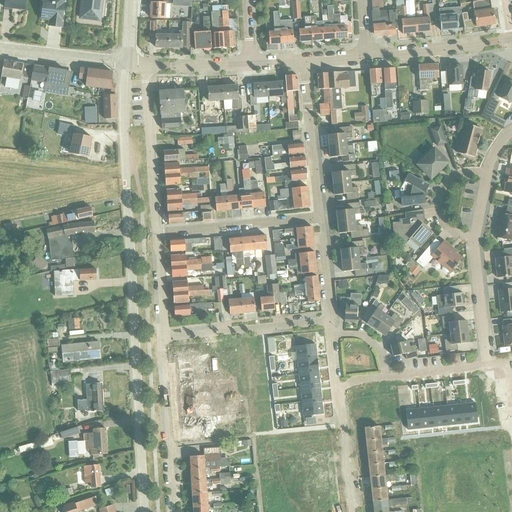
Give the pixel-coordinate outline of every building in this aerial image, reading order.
[(4,0),(4,7),(26,10),(26,0),(4,0)] [(43,0),(41,17),(41,18),(42,19),(49,20),(49,27),(62,28),(65,3),(66,3),(66,0),(43,0)] [(82,0),(80,18),(100,21),(101,13),(102,9),(101,9),(102,0),(82,0)] [(170,10),(170,0),(158,0),(159,3),(151,2),(151,18),(165,19),(166,10),(170,10)] [(339,0),(333,0),(334,15),(336,39),(348,38),(348,34),(352,34),(351,22),(347,22),(347,26),(341,27),(340,14),(338,14),(337,1),(340,1),(339,0)] [(398,29),(398,21),(397,9),(379,11),(379,8),(383,8),(382,0),(371,0),(375,36),(395,34),(394,29),(398,29)] [(395,0),(396,7),(397,9),(398,21),(402,21),(403,34),(417,33),(416,19),(407,19),(406,6),(404,6),(403,0),(395,0)] [(473,2),(474,12),(492,10),(490,0),(485,0),(477,1),(473,2)] [(416,19),(417,33),(431,32),(430,17),(429,17),(429,13),(433,13),(432,4),(423,4),(424,18),(416,19)] [(300,6),(292,6),(293,19),(301,19),(300,6)] [(461,7),(439,9),(441,31),(458,29),(457,15),(462,15),(461,7)] [(492,10),(474,12),(475,19),(464,21),(465,29),(495,24),(493,10),(492,10)] [(223,18),(222,11),(211,12),(214,48),(224,48),(223,18)] [(228,11),(222,11),(223,18),(224,48),(235,47),(234,32),(229,32),(228,11)] [(274,32),(269,33),(270,44),(282,43),(280,19),(279,19),(279,12),(273,12),(274,32)] [(328,22),(322,22),(324,40),(336,39),(334,15),(328,16),(328,22)] [(316,16),(310,17),(312,41),(324,40),(322,22),(322,21),(316,22),(316,16)] [(312,41),(310,17),(305,17),(305,28),(305,30),(299,30),(300,42),(312,41)] [(194,33),(195,49),(211,48),(209,19),(204,19),(205,32),(194,33)] [(286,19),(280,19),(282,43),(294,43),(293,30),(287,31),(287,29),(286,19)] [(156,48),(169,48),(170,30),(161,30),(161,27),(159,27),(157,27),(157,21),(151,21),(150,35),(156,36),(156,48)] [(176,30),(170,30),(169,48),(182,48),(182,46),(182,34),(191,34),(191,22),(183,22),(183,31),(176,31),(176,30)] [(31,79),(34,66),(4,61),(1,77),(6,78),(5,88),(18,90),(19,80),(21,80),(21,77),(31,79)] [(430,78),(438,78),(437,64),(418,66),(420,91),(428,90),(428,84),(431,84),(430,78)] [(34,66),(31,79),(31,81),(45,83),(44,91),(62,94),(66,71),(34,65),(34,66)] [(446,67),(447,85),(462,84),(461,66),(446,67)] [(97,88),(99,71),(80,69),(79,79),(85,86),(97,88)] [(394,69),(383,69),(384,90),(386,109),(392,108),(391,93),(396,93),(395,84),(395,83),(394,69)] [(375,83),(381,83),(380,70),(369,71),(370,97),(376,97),(375,83)] [(478,70),(476,81),(470,80),(467,97),(471,98),(477,99),(478,91),(487,92),(490,72),(478,70)] [(66,71),(62,94),(67,95),(69,85),(72,72),(66,71)] [(99,71),(97,88),(112,89),(111,91),(115,92),(115,85),(112,85),(113,81),(111,80),(112,72),(99,71)] [(327,74),(330,115),(331,125),(336,124),(335,105),(340,104),(339,88),(349,88),(348,75),(338,76),(338,73),(327,74)] [(320,115),(330,115),(327,74),(316,74),(317,90),(323,89),(324,105),(319,105),(320,115)] [(287,113),(288,123),(298,122),(301,122),(300,115),(294,116),(294,111),(292,92),(298,91),(296,75),(284,76),(286,93),(287,103),(287,106),(287,113)] [(511,101),(511,82),(506,80),(497,97),(511,103),(511,101)] [(287,103),(286,93),(282,93),(281,82),(266,83),(267,97),(280,96),(281,103),(287,103)] [(267,97),(266,83),(252,84),(253,95),(249,96),(250,106),(256,106),(255,98),(267,97)] [(24,86),(22,99),(28,100),(30,87),(24,86)] [(237,86),(222,87),(223,101),(232,100),(233,109),(243,108),(242,98),(238,99),(237,86)] [(223,101),(222,87),(207,88),(208,101),(202,102),(203,112),(215,111),(215,101),(223,101)] [(160,115),(162,114),(163,129),(182,128),(181,113),(184,113),(182,89),(158,91),(160,115)] [(116,95),(103,95),(104,119),(117,119),(116,95)] [(414,101),(414,114),(428,113),(427,100),(414,101)] [(491,115),(495,106),(489,103),(485,112),(491,115)] [(97,107),(84,107),(84,122),(97,122),(97,107)] [(386,109),(372,111),(373,123),(387,122),(386,109)] [(410,112),(402,112),(402,119),(401,119),(401,121),(411,120),(411,118),(410,118),(410,112)] [(237,117),(238,130),(247,129),(247,116),(237,117)] [(247,116),(248,129),(256,129),(255,116),(247,116)] [(59,122),(58,131),(71,133),(73,124),(59,122)] [(464,124),(456,153),(473,158),(481,129),(464,124)] [(327,135),(329,146),(346,145),(345,139),(352,138),(351,127),(339,128),(339,134),(327,135)] [(431,130),(437,146),(446,143),(440,127),(431,130)] [(74,134),(70,154),(88,157),(92,138),(74,134)] [(220,145),(236,145),(236,134),(220,134),(220,145)] [(248,142),(240,143),(241,156),(249,155),(248,142)] [(272,151),(287,150),(288,155),(304,154),(303,143),(271,146),(272,151)] [(346,145),(329,146),(330,158),(342,156),(342,162),(354,161),(353,146),(346,147),(346,145)] [(183,149),(177,150),(163,151),(164,162),(197,160),(197,154),(184,155),(183,149)] [(417,165),(430,179),(448,163),(434,149),(417,165)] [(289,164),(273,165),(269,163),(269,157),(264,158),(263,158),(264,171),(305,167),(304,156),(288,157),(289,164)] [(164,164),(165,175),(195,173),(208,171),(208,167),(179,169),(178,163),(164,164)] [(331,173),(333,184),(350,182),(350,176),(356,176),(355,164),(343,166),(343,172),(331,173)] [(244,188),(238,189),(238,195),(240,209),(252,208),(251,194),(250,188),(250,181),(249,169),(242,170),(244,188)] [(285,181),(285,182),(298,180),(306,179),(305,169),(290,170),(290,175),(266,178),(267,183),(285,181)] [(195,173),(165,175),(165,186),(180,185),(180,178),(195,177),(195,173)] [(400,189),(401,206),(424,203),(424,197),(426,197),(427,192),(425,191),(428,186),(408,175),(400,189)] [(226,179),(226,183),(225,184),(228,210),(240,209),(238,195),(234,196),(232,179),(226,179)] [(350,182),(333,184),(334,195),(346,194),(347,200),(359,199),(357,187),(351,188),(350,182)] [(214,198),(215,211),(228,210),(225,184),(220,184),(221,197),(214,198)] [(257,187),(250,188),(251,194),(252,208),(265,207),(263,193),(258,194),(257,187)] [(277,201),(287,200),(308,197),(307,187),(279,190),(279,195),(281,194),(281,196),(277,197),(277,201)] [(166,190),(166,201),(201,198),(201,193),(181,195),(180,189),(166,190)] [(201,198),(166,201),(167,211),(182,210),(181,204),(210,202),(210,197),(201,198)] [(308,197),(287,200),(288,210),(309,207),(308,197)] [(336,211),(337,222),(354,220),(354,215),(360,214),(359,203),(347,204),(348,210),(336,211)] [(52,222),(48,223),(49,226),(92,217),(90,207),(77,210),(77,209),(62,213),(63,214),(51,217),(52,222)] [(511,207),(507,207),(505,215),(499,214),(495,237),(497,238),(497,239),(498,241),(502,242),(503,241),(504,239),(511,240),(511,207)] [(199,213),(199,214),(199,219),(200,220),(201,220),(201,222),(204,222),(212,221),(211,211),(201,211),(201,213),(199,213)] [(188,212),(167,214),(168,225),(185,223),(185,218),(189,218),(188,212)] [(394,240),(409,239),(420,248),(433,233),(422,224),(421,212),(405,213),(405,220),(400,220),(400,222),(392,223),(394,240)] [(354,220),(337,222),(338,234),(350,232),(351,238),(369,236),(368,229),(362,230),(361,225),(355,226),(354,220)] [(69,224),(46,229),(48,239),(51,260),(65,259),(74,258),(72,241),(71,234),(94,232),(93,222),(69,224)] [(297,239),(312,237),(311,227),(285,229),(285,234),(292,233),(292,236),(296,235),(297,238),(297,239)] [(265,235),(253,237),(255,250),(255,256),(261,256),(261,250),(267,249),(265,235)] [(242,252),(243,265),(244,268),(250,267),(248,251),(255,250),(253,237),(241,238),(242,252)] [(314,247),(312,237),(297,239),(297,238),(290,239),(291,244),(286,245),(287,248),(288,249),(298,248),(298,249),(314,247)] [(204,238),(169,241),(170,251),(191,250),(191,245),(204,244),(204,238)] [(236,266),(243,265),(242,252),(241,238),(228,239),(230,253),(235,252),(236,266)] [(449,272),(461,258),(450,249),(451,248),(444,241),(441,244),(435,239),(416,262),(423,269),(433,257),(435,259),(434,261),(439,265),(441,264),(443,266),(441,268),(442,270),(445,273),(447,273),(448,271),(449,272)] [(276,254),(285,253),(284,245),(281,245),(280,240),(274,241),(275,246),(274,246),(275,254),(276,254)] [(340,249),(341,261),(359,259),(358,253),(364,252),(363,241),(351,242),(352,248),(340,249)] [(495,258),(497,278),(511,276),(511,250),(502,251),(503,257),(495,258)] [(288,260),(289,265),(315,262),(314,252),(298,254),(295,254),(296,259),(288,260)] [(185,255),(170,256),(171,266),(212,263),(212,256),(202,257),(202,260),(201,260),(197,260),(197,258),(188,258),(189,261),(185,261),(185,255)] [(266,256),(267,266),(266,268),(266,275),(276,275),(274,255),(266,256)] [(37,258),(33,263),(43,271),(47,266),(37,258)] [(74,258),(65,259),(66,267),(75,266),(74,258)] [(359,259),(341,261),(342,272),(354,270),(355,276),(367,275),(366,264),(359,264),(359,259)] [(411,259),(406,265),(410,268),(415,262),(411,259)] [(315,262),(289,265),(289,268),(297,268),(297,274),(300,273),(300,274),(316,272),(315,262)] [(212,263),(171,266),(172,278),(187,277),(186,271),(202,269),(202,271),(213,270),(212,263)] [(96,269),(53,271),(55,297),(74,296),(73,289),(73,281),(96,280),(96,269)] [(217,289),(217,290),(223,289),(223,288),(227,288),(226,275),(218,276),(219,276),(215,277),(216,285),(212,286),(212,289),(217,289)] [(376,281),(375,283),(379,284),(388,283),(388,275),(378,276),(376,281)] [(306,284),(294,285),(295,291),(318,288),(317,276),(305,277),(306,284)] [(172,281),(173,293),(203,291),(203,286),(187,287),(187,280),(172,281)] [(346,280),(338,281),(338,289),(347,288),(346,280)] [(267,285),(267,289),(268,297),(260,298),(261,311),(274,310),(274,303),(279,303),(278,284),(267,285)] [(308,301),(320,300),(318,288),(295,291),(295,296),(305,295),(307,295),(308,301)] [(511,288),(498,290),(501,312),(511,310),(511,288)] [(203,291),(173,293),(174,303),(189,302),(188,297),(209,295),(209,290),(203,291)] [(463,293),(436,296),(438,315),(452,313),(451,307),(464,306),(463,293)] [(340,297),(339,309),(345,310),(344,322),(356,322),(357,305),(351,304),(351,298),(340,297)] [(254,298),(241,299),(243,314),(255,312),(254,298)] [(243,314),(241,299),(228,300),(230,315),(243,314)] [(366,324),(376,330),(385,315),(381,312),(384,307),(375,300),(368,310),(373,314),(366,324)] [(218,309),(219,313),(225,312),(224,302),(214,303),(215,309),(218,309)] [(205,310),(211,309),(210,303),(174,305),(175,316),(189,315),(189,310),(204,309),(205,310)] [(414,304),(408,310),(413,315),(419,309),(414,304)] [(385,315),(376,330),(385,336),(392,326),(397,330),(403,320),(394,313),(390,319),(385,315)] [(449,328),(450,334),(467,332),(466,320),(454,322),(453,316),(441,317),(443,329),(449,328)] [(79,318),(68,319),(69,330),(80,329),(79,318)] [(503,326),(502,326),(504,346),(511,344),(511,318),(502,320),(503,326)] [(467,332),(450,334),(450,339),(444,340),(445,352),(457,350),(457,344),(469,343),(467,332)] [(53,339),(47,340),(48,347),(59,346),(59,341),(59,339),(53,339)] [(405,354),(406,360),(418,357),(415,346),(409,347),(407,341),(390,345),(393,357),(405,354)] [(98,342),(61,346),(63,362),(100,358),(98,342)] [(438,343),(429,344),(430,354),(439,353),(438,343)] [(315,344),(296,346),(297,360),(317,358),(315,344)] [(187,358),(177,358),(178,373),(198,371),(197,357),(187,358)] [(317,358),(297,360),(299,374),(318,372),(317,358)] [(57,371),(51,372),(50,372),(52,384),(72,382),(70,372),(70,369),(57,371)] [(198,371),(178,373),(179,386),(199,385),(198,372),(198,371)] [(318,372),(299,374),(300,388),(320,386),(318,372)] [(87,399),(77,400),(78,411),(87,410),(87,411),(103,411),(101,384),(86,385),(87,399)] [(199,385),(179,386),(180,400),(200,399),(199,398),(199,385)] [(320,386),(300,388),(302,402),(321,400),(320,386)] [(200,399),(180,400),(181,414),(200,413),(200,399)] [(321,400),(302,402),(303,416),(323,414),(321,400)] [(475,403),(461,404),(463,424),(477,423),(475,403)] [(461,404),(447,406),(449,425),(463,424),(461,404)] [(447,406),(433,407),(435,427),(449,425),(447,406)] [(433,407),(420,409),(422,428),(435,427),(433,407)] [(420,409),(405,410),(408,430),(422,428),(420,409)] [(200,413),(181,414),(182,429),(192,428),(201,427),(200,413)] [(78,427),(61,433),(63,439),(80,433),(79,430),(78,427)] [(84,441),(78,441),(78,455),(86,454),(86,450),(90,450),(91,456),(93,455),(93,458),(99,458),(99,455),(107,454),(105,428),(93,429),(93,433),(83,434),(84,441)] [(51,437),(19,447),(20,453),(40,447),(41,449),(54,445),(51,437)] [(217,467),(217,461),(221,461),(220,448),(203,449),(203,456),(189,456),(190,469),(217,467)] [(315,511),(331,511),(326,452),(311,453),(315,511)] [(368,465),(370,477),(385,476),(383,464),(368,465)] [(99,465),(84,466),(85,484),(91,483),(91,488),(101,487),(100,480),(99,465)] [(190,469),(191,482),(205,481),(205,475),(212,475),(212,472),(220,472),(220,467),(217,467),(190,469)] [(306,476),(306,468),(293,468),(293,476),(306,476)] [(370,477),(371,490),(386,488),(385,482),(400,480),(399,474),(385,476),(370,477)] [(191,482),(191,494),(206,493),(206,486),(212,486),(212,484),(220,483),(221,484),(231,484),(230,479),(220,480),(205,481),(191,482)] [(114,487),(105,490),(107,495),(115,492),(114,487)] [(72,488),(62,490),(64,497),(74,494),(72,488)] [(371,490),(372,502),(387,500),(386,488),(371,490)] [(206,493),(191,494),(192,506),(207,505),(207,499),(213,499),(215,498),(215,497),(221,496),(221,491),(212,492),(206,492),(206,493)] [(391,498),(392,507),(411,505),(410,495),(391,498)] [(62,511),(79,511),(98,506),(96,497),(75,504),(75,502),(63,506),(64,507),(61,508),(62,511)]
